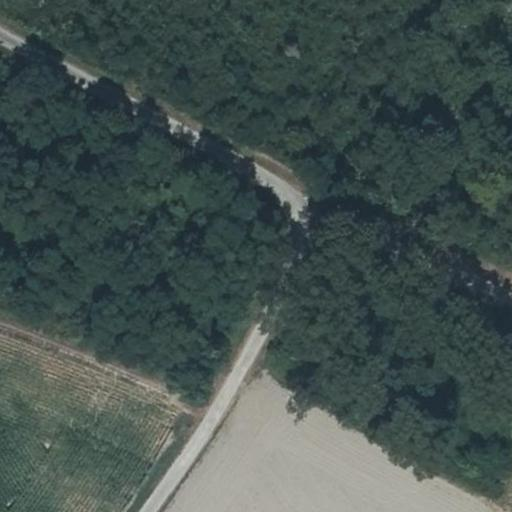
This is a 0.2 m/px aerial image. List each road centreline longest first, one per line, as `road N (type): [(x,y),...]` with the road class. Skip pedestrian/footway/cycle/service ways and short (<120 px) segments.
road 1 (unclassified): [(0,36),(331,209),(141,511)]
road 2 (track): [(331,209),(511,294)]
